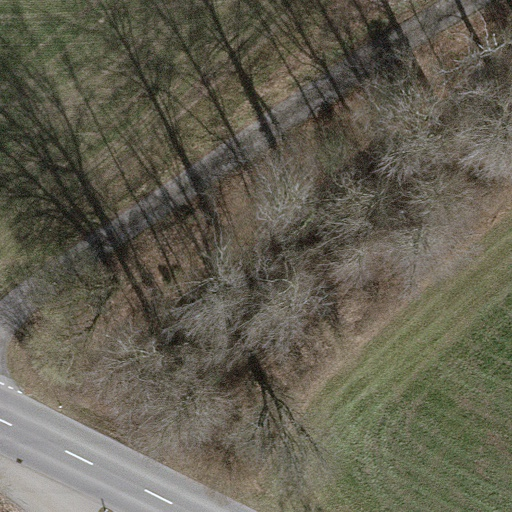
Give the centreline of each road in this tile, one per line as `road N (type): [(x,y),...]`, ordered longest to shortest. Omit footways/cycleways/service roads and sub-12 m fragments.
road 1 (track): [(0,334),(26,298),(398,38),(467,0)]
road 2 (secondary): [(0,419),(185,511)]
